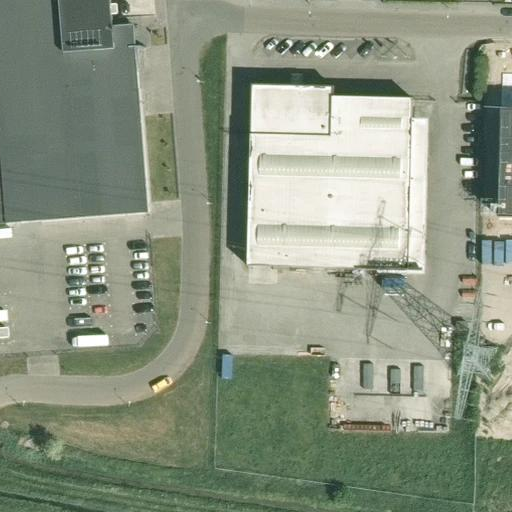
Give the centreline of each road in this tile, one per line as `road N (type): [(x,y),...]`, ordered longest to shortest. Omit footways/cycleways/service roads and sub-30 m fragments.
road 1 (unclassified): [(179,21),(200,304),(187,348),(161,374),(110,393),(0,394)]
road 2 (unclassified): [(511,29),(179,21)]
